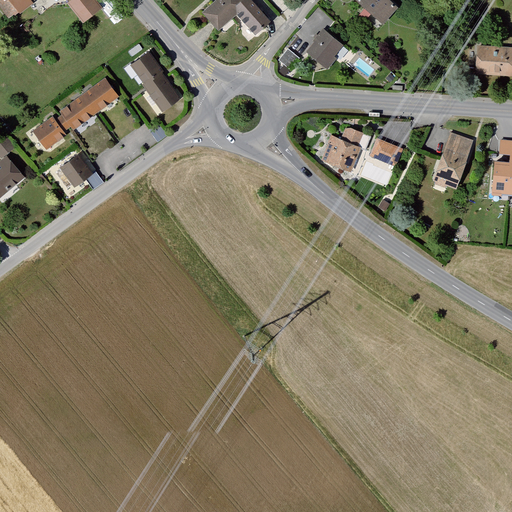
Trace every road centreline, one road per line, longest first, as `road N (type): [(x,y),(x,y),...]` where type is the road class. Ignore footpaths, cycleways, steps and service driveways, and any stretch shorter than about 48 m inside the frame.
road 1 (tertiary): [(511,320),(412,260),(262,140)]
road 2 (tertiary): [(511,110),(270,102)]
road 3 (unclassified): [(14,260),(177,140),(212,127)]
road 4 (tertiary): [(220,92),(136,0)]
